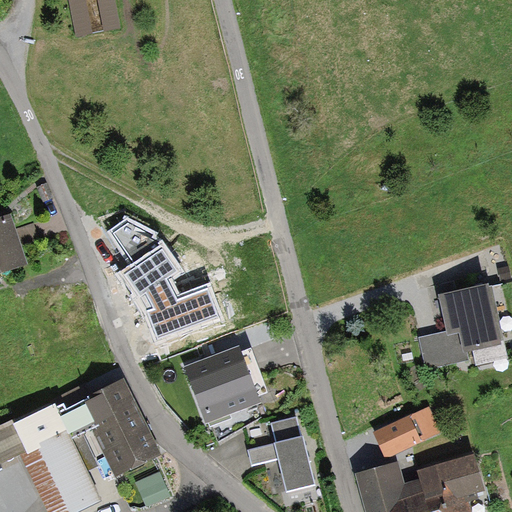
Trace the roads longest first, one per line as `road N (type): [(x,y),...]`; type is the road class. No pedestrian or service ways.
road 1 (residential): [(259,511),(193,456),(132,373),(0,55)]
road 2 (residential): [(223,0),(355,511)]
road 3 (track): [(42,145),(183,220),(280,228)]
